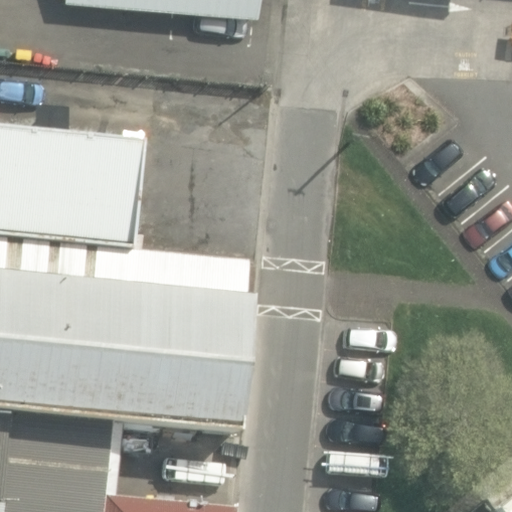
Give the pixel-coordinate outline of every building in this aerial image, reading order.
[(258,0),(65,0),(65,10),(256,27),(258,0)] [(0,243),(131,256),(140,148),(0,132),(0,243)] [(131,256),(0,243),(0,424),(114,436),(234,443),(247,269),(131,256)] [(0,424),(0,511),(106,511),(107,502),(114,436),(0,424)] [(511,511),(511,495),(490,511),(511,511)] [(202,511),(107,502),(106,511),(202,511)]
